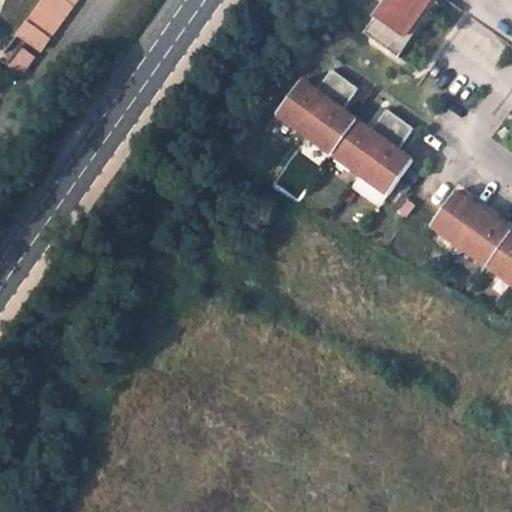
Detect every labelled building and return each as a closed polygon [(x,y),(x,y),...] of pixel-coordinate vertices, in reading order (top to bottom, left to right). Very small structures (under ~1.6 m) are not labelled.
[(38,0),(14,32),(38,50),(74,0),(38,0)] [(384,0),(388,2),(365,34),(400,59),(437,0),(384,0)] [(10,38),(0,51),(0,59),(17,72),(31,53),(10,38)] [(391,196),(416,161),(401,150),(416,129),(389,110),(374,131),(346,110),(361,89),(334,70),(319,91),(304,80),(279,114),(391,196)] [(237,181),(223,208),(252,223),(266,196),(237,181)] [(511,230),(458,191),(433,226),(511,282),(511,230)]
